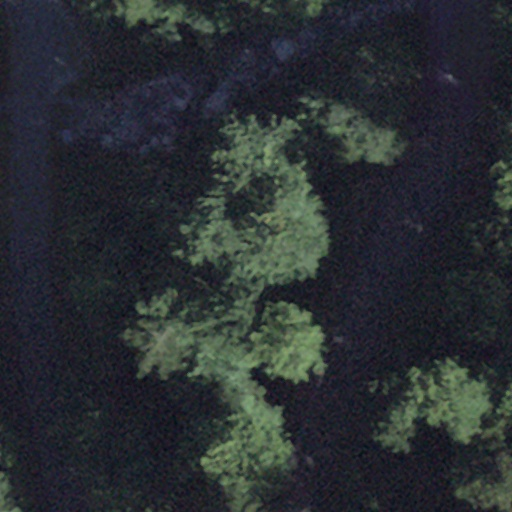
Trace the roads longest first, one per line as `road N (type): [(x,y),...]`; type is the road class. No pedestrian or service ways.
road 1 (unclassified): [(303,511),(353,363),(421,206),(436,0)]
road 2 (unclassified): [(18,0),(32,52),(21,171),(50,426),(70,511)]
